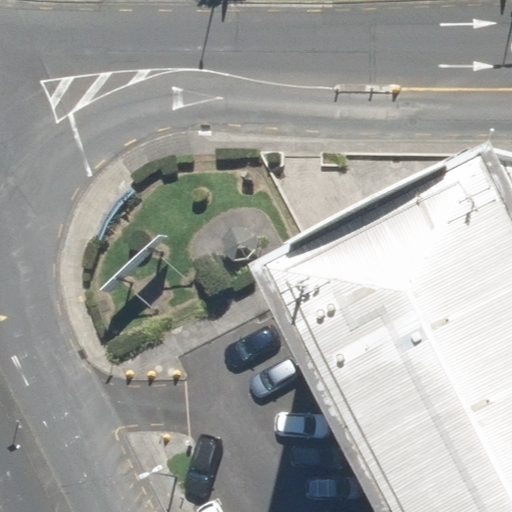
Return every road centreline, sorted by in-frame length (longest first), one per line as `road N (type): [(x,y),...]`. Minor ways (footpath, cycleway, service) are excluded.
road 1 (secondary): [(0,259),(58,409),(110,511)]
road 2 (secondary): [(0,77),(28,113),(37,149),(35,186),(0,242)]
